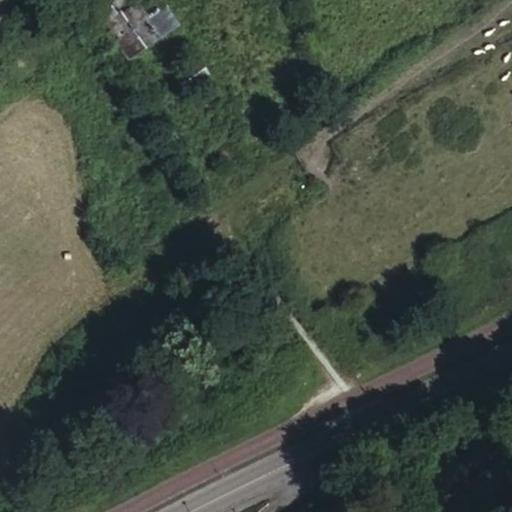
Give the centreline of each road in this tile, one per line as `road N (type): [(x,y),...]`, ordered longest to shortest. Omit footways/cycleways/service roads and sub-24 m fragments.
road 1 (unknown): [(364,426),(120,99)]
road 2 (tertiary): [(190,511),(511,356)]
